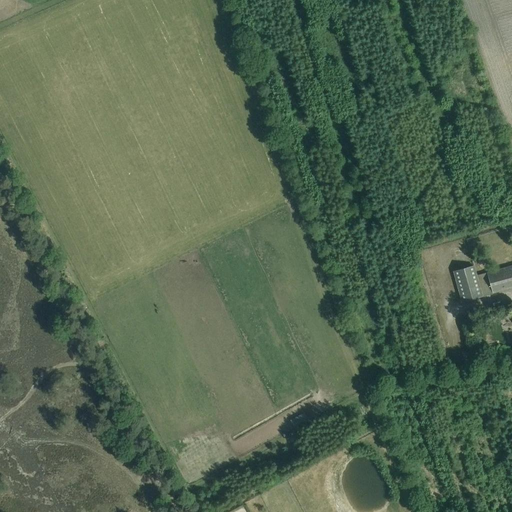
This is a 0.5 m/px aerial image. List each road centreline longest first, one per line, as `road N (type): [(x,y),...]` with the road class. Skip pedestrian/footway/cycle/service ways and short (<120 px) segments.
road 1 (track): [(363,395),(372,389),(223,0)]
road 2 (track): [(150,506),(363,395),(411,511)]
road 3 (track): [(0,184),(167,497)]
road 4 (track): [(150,506),(122,465),(97,450),(26,439),(0,418)]
road 5 (track): [(112,337),(83,362),(50,370),(0,420)]
